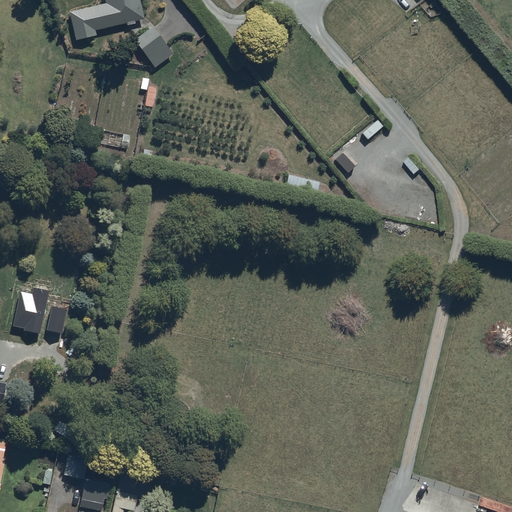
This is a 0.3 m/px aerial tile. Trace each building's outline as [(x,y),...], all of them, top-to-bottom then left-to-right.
[(94,29),(125,22),(126,24),(134,22),(133,20),(143,18),(138,0),(104,0),(105,3),(68,11),(75,38),(95,34),(94,29)] [(172,53),(152,26),(133,40),(153,67),(172,53)] [(155,86),(147,85),(148,78),(143,77),(140,88),(147,89),(144,105),(152,106),(155,86)] [(367,139),(381,125),(376,120),(362,133),(367,139)] [(129,135),(96,128),(93,142),(126,149),(129,135)] [(415,161),(409,166),(414,173),(419,181),(426,177),(420,168),(415,161)] [(363,173),(357,167),(347,177),(352,183),(363,173)] [(405,203),(387,201),(386,212),(404,215),(405,203)] [(436,212),(420,211),(419,218),(436,219),(436,212)] [(77,288),(79,248),(59,246),(57,287),(77,288)] [(28,421),(25,413),(6,421),(10,429),(28,421)] [(87,458),(67,454),(63,474),(83,478),(87,458)] [(109,483),(84,477),(78,505),(101,510),(104,497),(106,498),(109,483)] [(136,494),(116,490),(111,511),(121,511),(123,508),(133,509),(136,494)]
